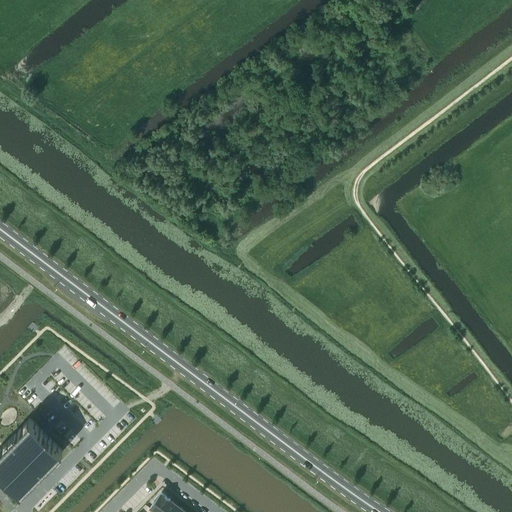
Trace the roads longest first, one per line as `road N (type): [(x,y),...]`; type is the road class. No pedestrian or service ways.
road 1 (primary): [(379,511),(0,228)]
road 2 (residential): [(107,511),(152,463),(218,511)]
road 3 (residential): [(20,511),(120,408)]
